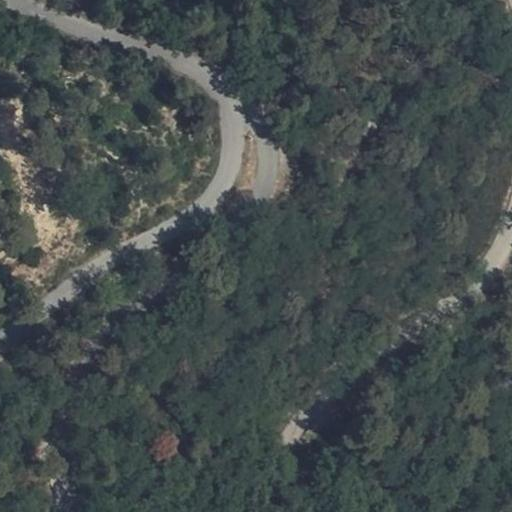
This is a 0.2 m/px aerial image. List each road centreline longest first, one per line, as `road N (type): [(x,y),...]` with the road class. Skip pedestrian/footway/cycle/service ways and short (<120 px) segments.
road 1 (residential): [(10,0),(188,59),(230,112),(224,171),(198,208),(0,345)]
road 2 (track): [(230,112),(258,120),(267,158),(259,206),(157,290),(123,334),(92,396),(74,468),(80,511)]
road 3 (residential): [(320,511),(296,466),(292,432),(457,294),(497,250),(511,206)]
